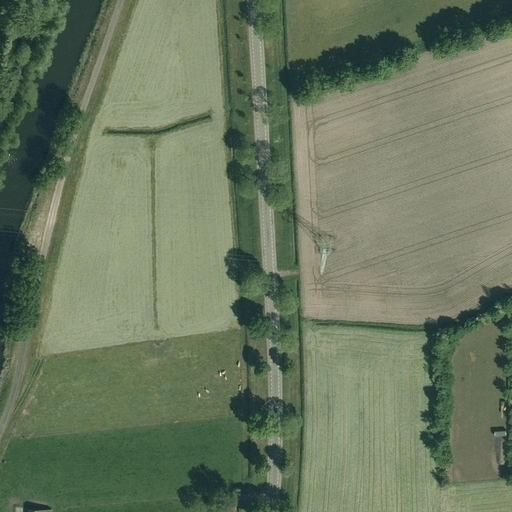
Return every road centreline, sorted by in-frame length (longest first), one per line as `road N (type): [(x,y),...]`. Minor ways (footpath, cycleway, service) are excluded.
road 1 (tertiary): [(272,511),(275,407),(254,0)]
road 2 (unclassified): [(0,430),(66,158),(121,0)]
